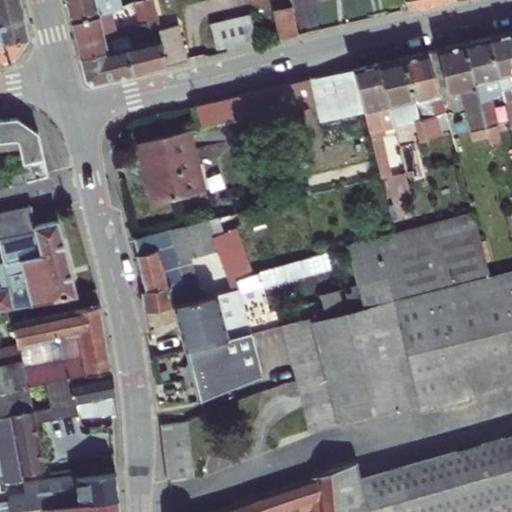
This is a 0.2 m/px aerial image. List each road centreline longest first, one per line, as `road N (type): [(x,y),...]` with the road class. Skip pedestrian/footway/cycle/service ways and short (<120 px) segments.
road 1 (tertiary): [(511,5),(73,111)]
road 2 (tertiary): [(73,111),(127,339),(141,511)]
